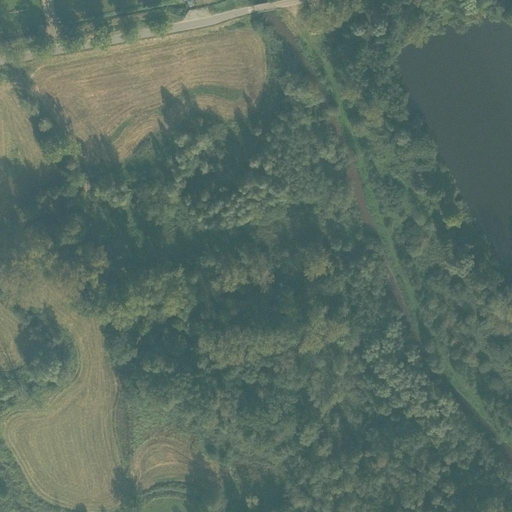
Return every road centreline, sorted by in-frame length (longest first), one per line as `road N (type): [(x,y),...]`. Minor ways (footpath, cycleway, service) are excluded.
road 1 (track): [(230,511),(228,497),(212,483),(131,483),(110,464),(83,239),(82,162),(7,58)]
road 2 (track): [(511,444),(438,351),(408,291),(334,87),(293,1)]
road 3 (unclassified): [(0,60),(298,0)]
